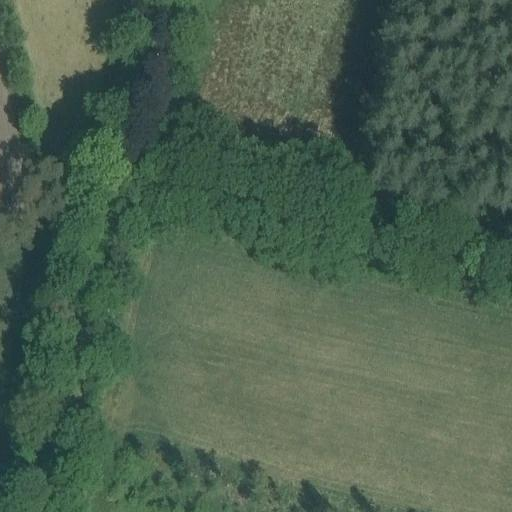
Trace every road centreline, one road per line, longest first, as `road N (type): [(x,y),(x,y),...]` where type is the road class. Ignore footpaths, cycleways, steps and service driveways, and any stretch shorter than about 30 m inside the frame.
road 1 (unclassified): [(28,511),(150,0)]
road 2 (track): [(511,284),(105,190)]
